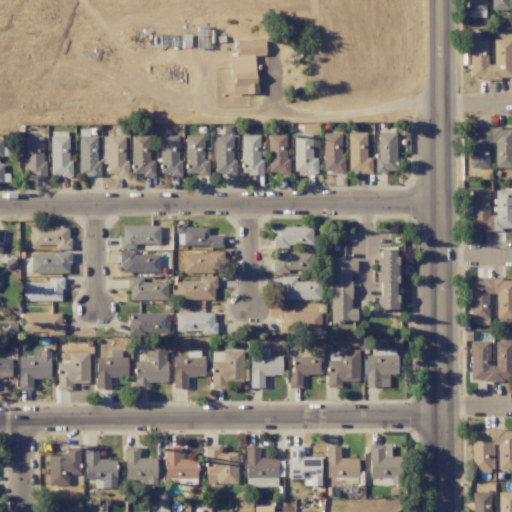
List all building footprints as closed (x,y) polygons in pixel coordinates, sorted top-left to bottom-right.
[(508,10),(508,0),(466,0),(467,17),(484,17),(484,0),(490,0),(490,10),(508,10)] [(511,39),(493,40),(493,64),(487,64),(487,39),(468,40),(469,79),(511,78),(511,39)] [(231,95),(256,94),(254,56),(264,56),(264,41),(236,41),(236,56),(230,56),(231,95)] [(494,168),(511,168),(511,128),(470,128),(470,168),(488,168),(488,143),(494,143),(494,168)] [(97,135),(88,136),(87,129),(78,129),(79,176),(98,176),(97,135)] [(50,176),(69,176),(69,132),(50,132),(50,176)] [(311,133),(293,134),(294,173),(317,172),(316,158),(311,158),(311,133)] [(343,173),(344,156),(340,156),(340,133),(323,133),(322,173),(343,173)] [(371,172),(370,158),(365,158),(365,133),(347,133),(348,173),(371,172)] [(395,133),(376,133),(376,172),(395,172),(395,133)] [(154,175),(154,161),(149,161),(149,134),(131,134),(130,175),(154,175)] [(287,175),(286,134),(267,134),(268,175),(287,175)] [(178,135),(159,135),(160,175),(179,175),(178,135)] [(233,175),(233,135),(213,136),(214,175),(233,175)] [(260,175),(260,135),(240,135),(241,175),(260,175)] [(43,136),(24,136),(25,177),(43,176),(43,136)] [(125,136),(102,136),(102,164),(106,164),(106,175),(125,175),(125,136)] [(203,136),(185,136),(185,175),(208,175),(208,160),(203,160),(203,136)] [(511,190),(494,191),(495,215),(488,215),(488,190),(471,190),(471,230),(511,229),(511,190)] [(69,227),(30,226),(30,243),(54,244),(54,249),(69,250),(69,227)] [(159,226),(120,226),(120,249),(134,249),(134,244),(159,244),(159,226)] [(223,235),(207,235),(207,226),(176,227),(176,247),(223,246),(223,235)] [(272,227),(272,247),(312,246),(311,227),(272,227)] [(377,310),(396,310),(396,250),(377,250),(377,310)] [(30,274),(69,274),(69,252),(54,252),(54,255),(30,255),(30,274)] [(272,272),(312,271),(312,252),(272,252),(272,272)] [(120,273),(159,273),(159,253),(119,254),(120,273)] [(182,254),(183,273),(222,273),(222,253),(182,254)] [(330,322),(356,321),(356,309),(351,309),(350,271),(356,271),(355,259),(329,259),(330,322)] [(175,282),(176,300),(214,299),(214,276),(200,277),(200,281),(175,282)] [(295,276),(280,277),(280,300),(320,299),(319,281),(295,282),(295,276)] [(128,301),(167,300),(167,282),(142,283),(142,277),(127,277),(128,301)] [(22,283),(22,301),(61,301),(62,278),(47,278),(47,283),(22,283)] [(511,279),(470,280),(471,325),(488,325),(488,294),(495,294),(495,319),(511,318),(511,279)] [(320,312),(280,312),(280,331),(319,332),(320,312)] [(168,313),(128,314),(128,334),(168,333),(168,313)] [(175,313),(175,333),(214,333),(215,313),(175,313)] [(61,314),(21,314),(21,333),(61,333),(61,314)] [(511,352),(511,342),(493,342),(494,366),(488,366),(488,341),(469,341),(470,381),(511,380),(511,352)] [(50,379),(49,349),(32,350),(32,357),(17,357),(18,390),(32,390),(32,379),(50,379)] [(126,357),(121,358),(120,349),(108,350),(109,357),(94,358),(95,389),(109,389),(109,377),(127,376),(126,357)] [(396,349),(366,349),(366,387),(388,387),(388,374),(396,374),(396,349)] [(165,350),(145,351),(145,361),(133,362),(134,390),(148,389),(148,383),(166,382),(165,350)] [(172,388),(186,388),(186,376),(203,376),(202,350),(186,351),(186,356),(171,357),(172,388)] [(358,350),(327,350),(327,387),(340,387),(340,381),(358,381),(358,350)] [(242,351),(210,352),(211,389),(225,388),(225,381),(243,380),(242,351)] [(88,352),(68,352),(68,363),(56,363),(56,390),(70,390),(70,383),(88,383),(88,352)] [(250,388),(263,388),(263,376),(281,375),(281,356),(249,357),(250,388)] [(301,388),(301,375),(321,374),(321,356),(292,357),(292,373),(288,373),(288,388),(301,388)] [(11,370),(11,359),(0,359),(0,370),(11,370)] [(511,430),(471,431),(471,473),(493,473),(492,446),(497,446),(497,470),(511,469),(511,430)] [(400,456),(390,457),(390,445),(368,445),(369,478),(390,478),(390,486),(401,485),(400,456)] [(205,474),(216,474),(216,485),(237,484),(236,452),(219,453),(218,446),(204,447),(205,474)] [(288,479),(310,479),(310,486),(320,486),(319,457),(302,457),(302,446),(288,446),(288,479)] [(325,478),(343,478),(343,484),(356,484),(357,458),(339,458),(339,446),(326,446),(325,478)] [(65,454),(47,454),(47,486),(68,485),(68,475),(80,475),(79,447),(65,447),(65,454)] [(83,479),(101,479),(100,487),(115,488),(116,460),(97,459),(98,448),(84,447),(83,479)] [(124,482),(139,482),(139,487),(156,487),(155,458),(138,458),(138,447),(124,447),(124,482)] [(196,478),(196,459),(178,459),(178,447),(165,447),(166,479),(196,478)] [(276,487),(277,459),(258,459),(258,447),(245,447),(245,487),(276,487)] [(511,511),(511,491),(498,492),(497,511),(489,511),(490,493),(472,492),(471,511),(511,511)]
